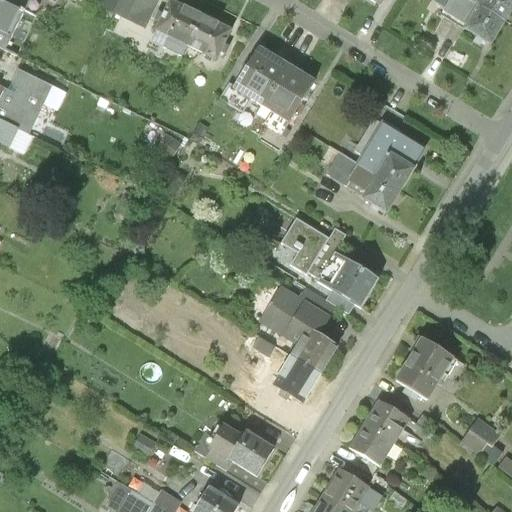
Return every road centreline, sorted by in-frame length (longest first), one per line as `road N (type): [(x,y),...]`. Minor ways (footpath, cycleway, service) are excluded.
road 1 (residential): [(498,135),(267,511)]
road 2 (residential): [(498,135),(383,59),(272,0)]
